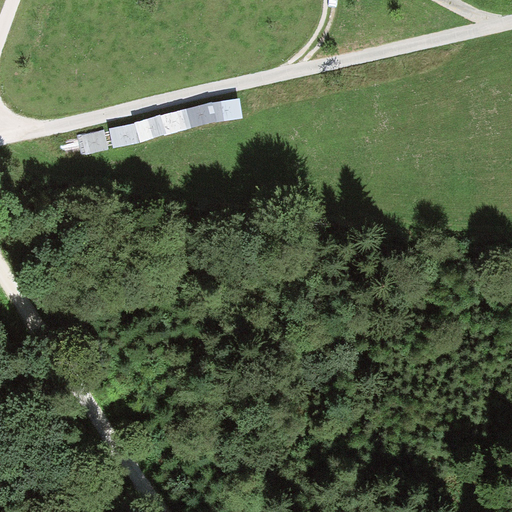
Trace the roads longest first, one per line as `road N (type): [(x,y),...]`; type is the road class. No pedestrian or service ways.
road 1 (unclassified): [(0,139),(511,21)]
road 2 (track): [(139,483),(0,267)]
